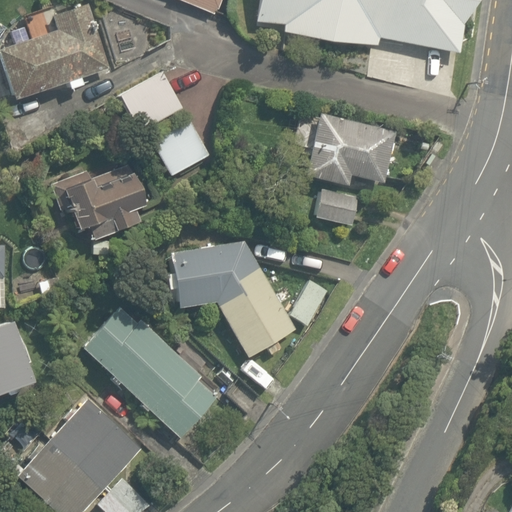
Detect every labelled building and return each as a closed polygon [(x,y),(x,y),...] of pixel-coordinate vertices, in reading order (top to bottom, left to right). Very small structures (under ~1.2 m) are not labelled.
[(80,0),(77,0),(19,19),(25,36),(0,44),(0,100),(102,67),(80,0)] [(227,0),(143,0),(218,26),(227,0)] [(254,0),(251,26),(278,30),(280,37),(378,52),(379,45),(454,57),(459,27),(469,6),(468,0),(254,0)] [(290,176),(335,187),(338,175),(372,184),(380,151),(386,152),(390,133),(306,112),(290,176)] [(176,114),(136,139),(160,178),(201,152),(176,114)] [(43,191),(65,238),(76,233),(81,245),(127,224),(122,215),(141,206),(136,197),(143,194),(125,154),(43,191)] [(306,220),(329,223),(328,234),(343,236),(345,226),(349,194),(310,188),(306,220)] [(160,307),(203,304),(235,359),(288,328),(256,273),(233,240),(155,251),(160,307)] [(324,293),(304,280),(281,313),(300,327),(324,293)] [(105,291),(61,338),(170,441),(215,394),(105,291)] [(8,319),(0,320),(0,388),(24,382),(8,319)] [(0,480),(33,511),(75,511),(83,504),(91,511),(130,511),(136,505),(108,478),(137,447),(79,393),(0,476),(0,480)]
